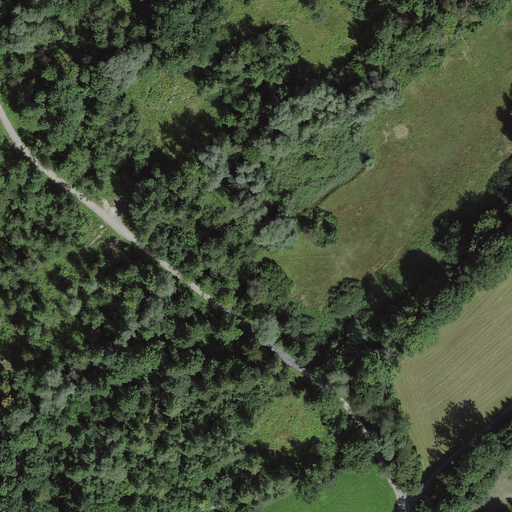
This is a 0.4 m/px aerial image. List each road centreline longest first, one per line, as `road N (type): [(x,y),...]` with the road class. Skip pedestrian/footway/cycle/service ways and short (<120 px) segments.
road 1 (track): [(0,110),(18,142),(57,179),(346,406),(409,500)]
road 2 (track): [(404,511),(511,409)]
